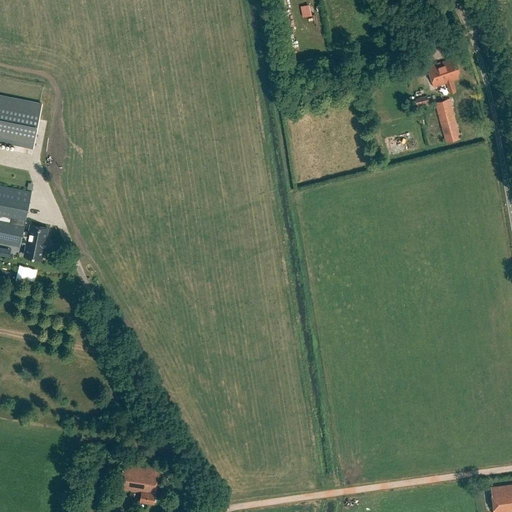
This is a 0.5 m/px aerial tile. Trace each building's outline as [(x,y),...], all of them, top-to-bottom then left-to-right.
[(404,66),(417,61),(415,55),(402,60),(404,66)] [(314,56),(293,62),(296,74),(318,68),(314,56)] [(456,92),(453,82),(459,80),(457,73),(461,72),(457,59),(430,67),(437,87),(448,83),(451,94),(456,92)] [(42,104),(0,95),(0,141),(33,148),(42,104)] [(452,99),(437,103),(448,143),(462,139),(452,99)] [(0,185),(0,242),(20,247),(21,243),(27,244),(25,256),(40,259),(43,247),(45,248),(47,241),(44,241),(47,228),(31,225),(30,233),(23,232),(31,192),(0,185)] [(155,504),(161,469),(124,462),(119,488),(141,493),(140,501),(155,504)] [(511,511),(511,484),(493,488),(496,511),(511,511)]
